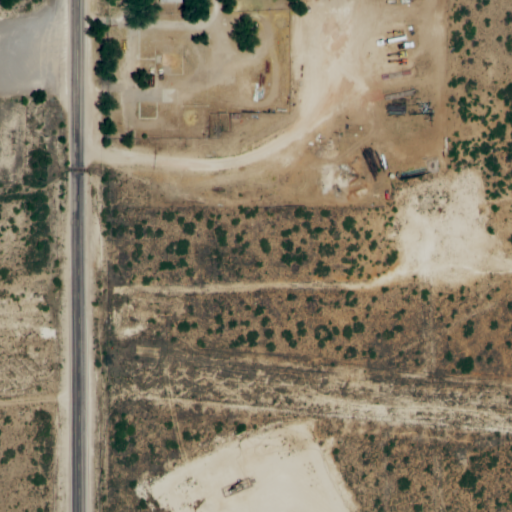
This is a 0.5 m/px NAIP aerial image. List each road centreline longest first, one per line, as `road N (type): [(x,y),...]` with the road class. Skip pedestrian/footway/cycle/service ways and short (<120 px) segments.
road 1 (residential): [(80,511),(81,0)]
road 2 (residential): [(81,272),(511,274)]
